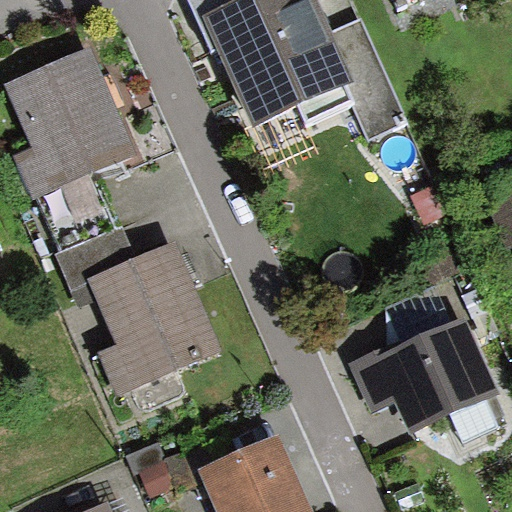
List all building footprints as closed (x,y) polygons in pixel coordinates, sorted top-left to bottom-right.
[(299,0),(268,0),(207,28),(254,128),(341,88),(299,0)] [(133,146),(88,43),(9,78),(36,139),(13,149),(31,191),(133,146)] [(511,170),(489,180),(511,234),(511,170)] [(226,334),(180,231),(95,269),(121,328),(99,338),(118,382),(226,334)] [(487,388),(451,308),(358,350),(379,398),(400,389),(414,420),(487,388)] [(309,511),(273,436),(201,470),(221,511),(309,511)] [(119,511),(110,492),(63,511),(119,511)]
